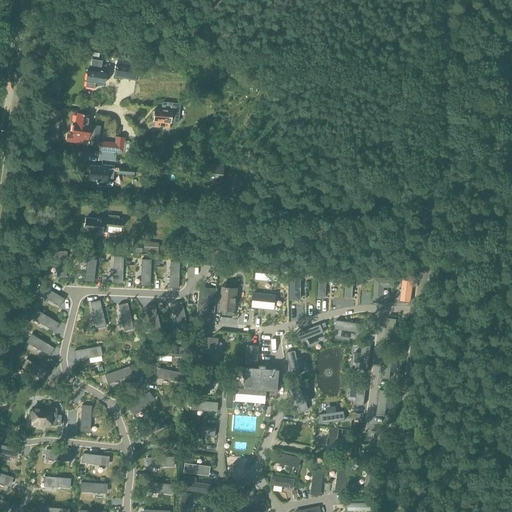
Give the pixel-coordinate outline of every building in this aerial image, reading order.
[(86,80),(85,87),(95,88),(95,82),(104,83),(105,76),(109,77),(110,69),(100,67),(101,62),(91,60),(89,68),(88,68),(86,80)] [(116,63),(113,78),(136,81),(138,66),(116,63)] [(258,81),(250,80),(249,86),(250,86),(250,92),(257,93),(258,81)] [(178,121),(179,101),(173,101),(173,109),(155,108),(153,120),(170,122),(170,121),(178,121)] [(66,141),(87,144),(93,145),(94,139),(99,140),(101,126),(90,124),(89,124),(90,115),(77,113),(75,124),(74,123),(74,126),(72,125),(71,132),(73,132),(73,134),(67,133),(66,141)] [(100,141),(100,143),(99,150),(101,150),(115,152),(123,153),(125,137),(115,136),(115,142),(100,141)] [(101,150),(100,159),(114,161),(115,152),(101,150)] [(223,164),(204,163),(202,180),(221,181),(223,164)] [(90,165),(90,175),(85,174),(85,179),(89,179),(89,178),(96,179),(96,186),(112,188),(113,171),(118,171),(118,168),(114,167),(114,166),(105,165),(105,166),(90,165)] [(134,168),(119,167),(118,168),(118,171),(118,174),(134,175),(134,168)] [(260,184),(258,169),(250,170),(251,184),(260,184)] [(127,215),(140,216),(141,207),(128,206),(127,215)] [(184,211),(178,223),(195,232),(202,220),(184,211)] [(85,230),(102,232),(107,232),(107,225),(122,226),(122,220),(86,217),(85,223),(84,224),(84,228),(85,229),(85,230)] [(157,253),(158,242),(133,240),(132,251),(157,253)] [(57,250),(57,263),(58,263),(57,276),(66,276),(66,251),(57,250)] [(86,267),(85,280),(93,280),(96,255),(87,254),(86,267)] [(114,256),(113,269),(114,269),(114,282),(122,282),(123,257),(114,256)] [(141,259),(141,272),(142,272),(141,285),(149,285),(150,260),(141,259)] [(170,261),(169,274),(170,274),(170,287),(178,287),(179,262),(170,261)] [(256,265),(255,279),(275,280),(276,266),(256,265)] [(291,274),(291,299),(300,299),(300,274),(291,274)] [(319,275),(318,297),(326,297),(326,275),(319,275)] [(346,276),(345,298),(352,298),(353,277),(346,276)] [(375,278),(374,299),(382,300),(383,287),(393,287),(394,278),(375,278)] [(402,281),(400,301),(411,302),(413,282),(402,281)] [(43,285),(39,292),(50,299),(49,299),(60,306),(65,298),(43,285)] [(217,287),(199,286),(195,328),(208,329),(210,315),(214,315),(217,287)] [(219,309),(235,311),(238,287),(222,286),(219,309)] [(253,293),(252,307),(272,308),(273,294),(253,293)] [(99,300),(90,302),(93,314),(94,314),(97,326),(105,324),(99,300)] [(127,302),(118,304),(121,317),(122,317),(125,329),(133,327),(127,302)] [(182,302),(173,304),(176,316),(179,328),(187,326),(182,302)] [(154,304),(146,306),(148,319),(149,318),(152,331),(160,329),(154,304)] [(38,310),(34,317),(44,324),(55,331),(59,323),(38,310)] [(388,318),(385,342),(394,343),(394,336),(396,326),(396,319),(388,318)] [(336,320),(335,329),(342,330),(352,331),(359,332),(360,324),(336,320)] [(321,325),(298,333),(301,341),(308,339),(317,335),(324,332),(321,325)] [(33,334),(28,341),(39,348),(39,349),(49,355),(54,347),(33,334)] [(218,340),(195,337),(194,351),(217,354),(218,340)] [(159,345),(158,353),(170,354),(170,355),(183,356),(183,347),(159,345)] [(99,346),(74,350),(75,359),(88,357),(88,356),(100,354),(99,346)] [(246,346),(244,363),(256,364),(257,346),(246,346)] [(360,363),(359,370),(368,371),(371,346),(362,346),(361,353),(360,363)] [(295,351),(287,352),(291,376),(300,374),(299,367),(297,358),(295,351)] [(383,354),(381,378),(390,379),(390,372),(391,362),(392,354),(383,354)] [(27,359),(23,366),(34,373),(45,380),(49,372),(27,359)] [(129,366),(106,375),(108,382),(120,378),(120,379),(132,375),(129,366)] [(202,367),(200,392),(209,393),(209,384),(210,384),(211,368),(202,367)] [(158,368),(156,376),(169,379),(168,379),(181,382),(183,373),(158,368)] [(268,370),(268,372),(250,371),(250,369),(236,368),(234,394),(266,396),(267,390),(277,391),(279,371),(268,370)] [(356,397),(355,404),(364,405),(367,381),(358,380),(357,387),(356,397)] [(300,386),(292,389),(301,412),(309,409),(306,402),(302,393),(300,386)] [(379,390),(376,414),(385,415),(386,408),(387,398),(388,391),(379,390)] [(149,392),(129,407),(134,414),(144,406),(144,407),(154,399),(149,392)] [(226,392),(225,409),(233,409),(234,393),(226,392)] [(192,400),(192,409),(204,410),(204,411),(217,412),(218,403),(192,400)] [(42,406),(33,405),(32,411),(29,411),(29,420),(32,420),(32,424),(39,424),(39,426),(49,427),(50,425),(56,425),(60,425),(61,421),(56,414),(56,406),(50,406),(51,404),(42,404),(42,406)] [(82,405),(80,430),(88,431),(89,418),(90,418),(91,406),(82,405)] [(327,413),(319,414),(321,423),(345,420),(344,411),(336,412),(327,413)] [(161,418),(138,428),(141,436),(152,431),(153,432),(164,427),(161,418)] [(190,426),(189,435),(202,435),(202,436),(214,437),(215,428),(190,426)] [(329,429),(327,450),(337,451),(347,452),(349,439),(338,437),(339,430),(329,429)] [(376,448),(375,455),(383,457),(387,432),(378,431),(377,438),(376,448)] [(0,444),(0,453),(5,454),(5,455),(17,458),(19,449),(0,444)] [(48,449),(47,457),(59,459),(71,461),(73,452),(48,449)] [(83,453),(82,462),(94,464),(94,463),(107,464),(108,456),(83,453)] [(277,453),(275,462),(298,467),(300,459),(277,453)] [(173,457),(148,458),(149,466),(161,466),(174,466),(173,457)] [(361,463),(360,470),(368,471),(366,486),(373,487),(377,465),(361,463)] [(184,464),(183,472),(207,476),(208,467),(197,466),(197,465),(184,464)] [(339,467),(336,491),(345,492),(348,468),(339,467)] [(314,470),(312,493),(320,494),(323,471),(314,470)] [(0,472),(0,482),(10,486),(13,478),(0,472)] [(45,476),(45,484),(57,485),(57,486),(70,487),(70,478),(45,476)] [(272,476),(270,485),(274,486),(282,487),(293,489),(295,480),(272,476)] [(195,482),(195,478),(188,477),(188,481),(182,481),(181,490),(209,493),(210,484),(195,482)] [(80,482),(80,491),(92,492),(93,491),(105,492),(106,484),(80,482)] [(147,482),(147,490),(159,491),(159,492),(171,494),(173,485),(147,482)] [(180,492),(178,511),(188,511),(190,493),(180,492)] [(0,500),(0,509),(7,511),(10,503),(0,500)] [(264,503),(241,511),(267,511),(268,511),(264,503)] [(348,503),(348,511),(371,511),(371,503),(348,503)]
